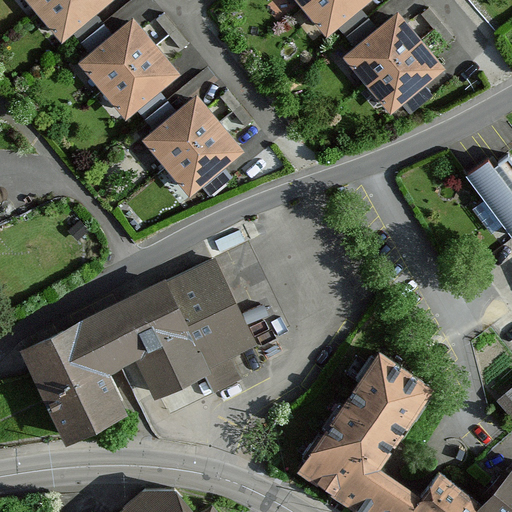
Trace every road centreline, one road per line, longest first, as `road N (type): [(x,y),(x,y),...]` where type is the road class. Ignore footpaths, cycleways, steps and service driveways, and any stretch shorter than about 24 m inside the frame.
road 1 (residential): [(511,100),(369,166),(232,214),(0,352)]
road 2 (tertiary): [(292,511),(243,485),(157,466),(0,476)]
